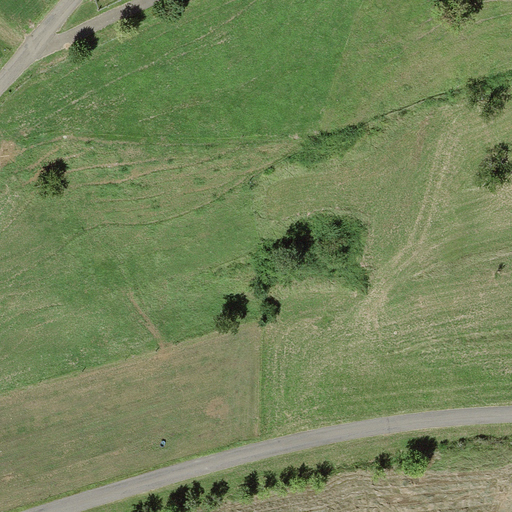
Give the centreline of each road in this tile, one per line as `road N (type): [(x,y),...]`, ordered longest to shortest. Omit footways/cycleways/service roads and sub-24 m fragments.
road 1 (unclassified): [(511,412),(351,429),(257,449),(48,511)]
road 2 (track): [(27,48),(143,0)]
